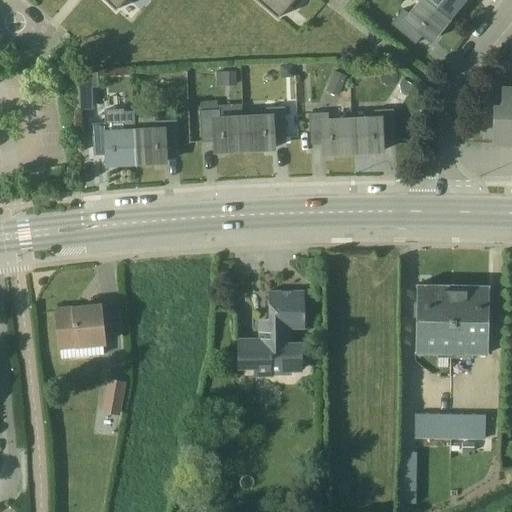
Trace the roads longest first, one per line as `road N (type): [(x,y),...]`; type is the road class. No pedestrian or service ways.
road 1 (secondary): [(434,212),(99,225)]
road 2 (residential): [(434,212),(453,85),(511,1)]
